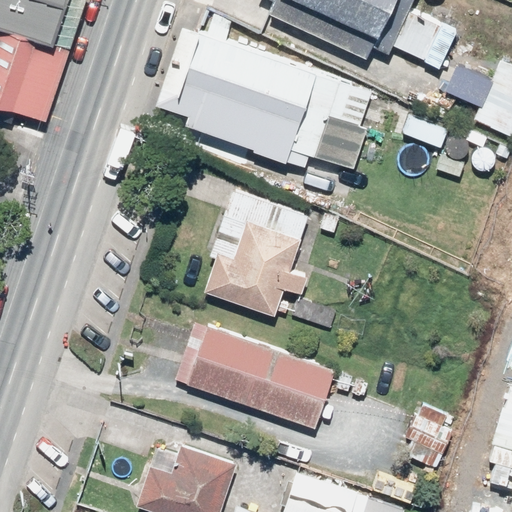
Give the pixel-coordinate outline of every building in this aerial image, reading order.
[(60,0),(0,0),(0,17),(50,34),(60,0)] [(401,0),(252,0),(248,10),(369,68),(401,0)] [(442,22),(426,57),(446,66),(462,32),(442,22)] [(369,85),(202,26),(178,93),(175,101),(341,161),(369,85)] [(70,49),(0,27),(0,99),(49,115),(70,49)] [(459,59),(447,87),(482,102),(476,117),(511,133),(511,62),(500,57),(493,74),(459,59)] [(497,149),(454,130),(445,151),(488,170),(497,149)] [(312,213),(231,188),(198,292),(279,317),(312,213)] [(299,295),(292,310),(329,327),(336,311),(299,295)] [(337,365),(197,317),(177,375),(318,422),(337,365)] [(446,425),(412,415),(402,448),(436,459),(446,425)] [(178,449),(156,442),(137,501),(156,507),(154,511),(221,511),(238,460),(180,442),(178,449)] [(351,511),(357,494),(294,475),(281,511),(351,511)] [(402,511),(403,511),(365,499),(361,511),(402,511)] [(271,511),(239,501),(235,511),(271,511)]
